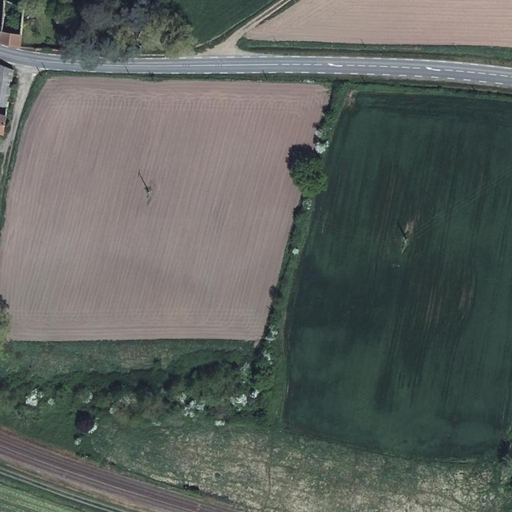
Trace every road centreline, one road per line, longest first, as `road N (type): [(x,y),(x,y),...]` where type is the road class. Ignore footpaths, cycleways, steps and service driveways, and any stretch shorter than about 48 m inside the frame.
road 1 (secondary): [(0,50),(54,64),(452,71),(511,80)]
road 2 (track): [(0,468),(128,511)]
